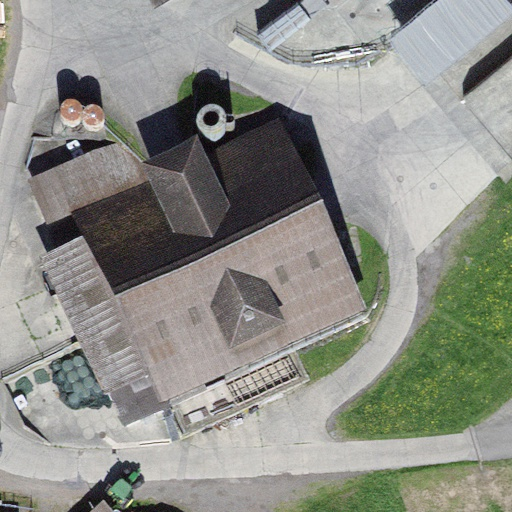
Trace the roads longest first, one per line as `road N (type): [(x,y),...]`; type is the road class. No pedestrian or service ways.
road 1 (unclassified): [(0,459),(46,479),(511,440)]
road 2 (unclassified): [(57,0),(0,230)]
